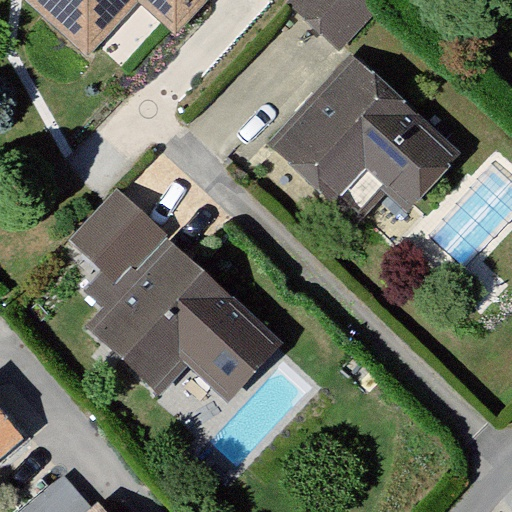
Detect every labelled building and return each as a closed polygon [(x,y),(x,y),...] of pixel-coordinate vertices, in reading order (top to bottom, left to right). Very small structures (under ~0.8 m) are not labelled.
[(183,41),(220,0),(40,0),(32,9),(92,64),(145,6),(183,41)] [(384,17),(364,0),(318,0),(302,19),(348,59),(384,17)] [(420,228),(468,176),(361,76),(276,166),(335,222),(372,183),(420,228)] [(175,245),(119,192),(73,242),(129,294),(175,245)] [(236,392),(281,343),(175,245),(129,294),(93,333),(158,393),(195,354),(236,392)] [(0,472),(23,451),(0,425),(0,472)] [(31,505),(37,511),(74,511),(93,496),(69,470),(31,505)]
